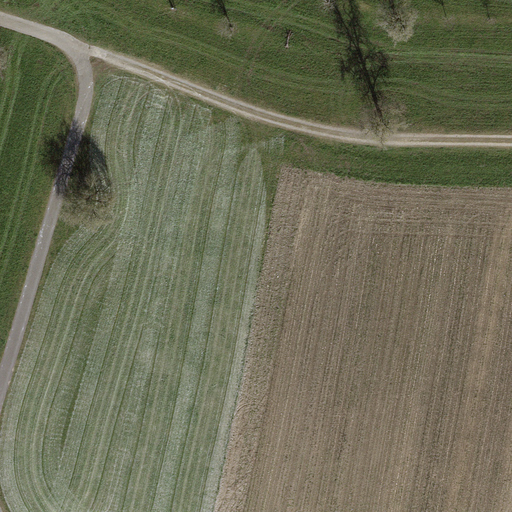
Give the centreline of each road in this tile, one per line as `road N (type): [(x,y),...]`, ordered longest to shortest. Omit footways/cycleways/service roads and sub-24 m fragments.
road 1 (track): [(73,44),(332,135),(511,141)]
road 2 (track): [(73,44),(82,74),(79,109),(0,380)]
